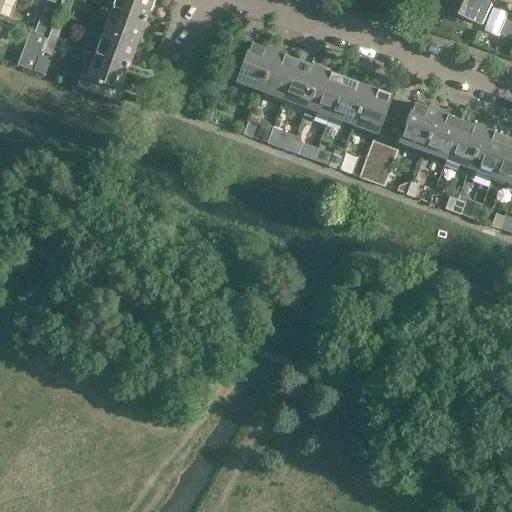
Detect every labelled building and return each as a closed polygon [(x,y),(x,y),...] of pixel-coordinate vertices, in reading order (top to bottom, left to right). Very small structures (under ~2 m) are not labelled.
[(70,0),(61,0),(59,6),(67,9),(70,0)] [(113,0),(111,7),(145,20),(152,0),(113,0)] [(480,25),(490,2),(485,0),(443,0),(441,6),(480,25)] [(136,43),(145,20),(111,7),(103,30),(136,43)] [(34,32),(42,35),(48,19),(40,16),(34,32)] [(48,37),(56,40),(62,24),(54,21),(48,37)] [(128,66),(136,43),(103,30),(94,54),(128,66)] [(21,66),(21,68),(32,72),(39,52),(43,41),(41,37),(42,35),(34,32),(21,66)] [(43,41),(39,52),(50,56),(56,40),(48,37),(47,39),(43,41)] [(249,43),(245,55),(233,50),(225,74),(236,78),(235,82),(260,91),(273,52),(249,43)] [(273,52),(260,91),(282,99),(296,61),(273,52)] [(119,89),(128,66),(94,54),(86,76),(81,74),(76,86),(101,95),(105,84),(119,89)] [(296,61),(282,99),(306,108),(320,70),(296,61)] [(320,70),(306,108),(329,116),(343,78),(320,70)] [(343,78),(329,116),(353,125),(367,87),(343,78)] [(376,133),(390,95),(367,87),(353,125),(376,133)] [(422,150),(436,112),(412,103),(398,142),(422,150)] [(459,121),(436,112),(422,150),(445,159),(459,121)] [(469,168),(483,130),(459,121),(445,159),(469,168)] [(243,134),(251,137),(255,125),(247,122),(243,134)] [(506,138),(483,130),(469,168),(492,176),(506,138)] [(294,139),(287,136),(282,148),(289,151),(294,139)] [(511,183),(511,140),(506,138),(492,176),(511,183)] [(297,154),(301,142),(294,139),(289,151),(297,154)] [(384,146),(372,141),(359,177),(371,181),(384,146)] [(371,181),(383,185),(396,151),(384,146),(371,181)] [(328,165),(336,168),(340,157),(333,154),(328,165)] [(405,194),(413,197),(417,185),(410,182),(405,194)] [(449,196),(449,197),(445,208),(452,211),(456,199),(449,196)] [(459,214),(464,202),(456,199),(452,211),(459,214)] [(491,225),(498,228),(503,216),(495,213),(491,225)]
